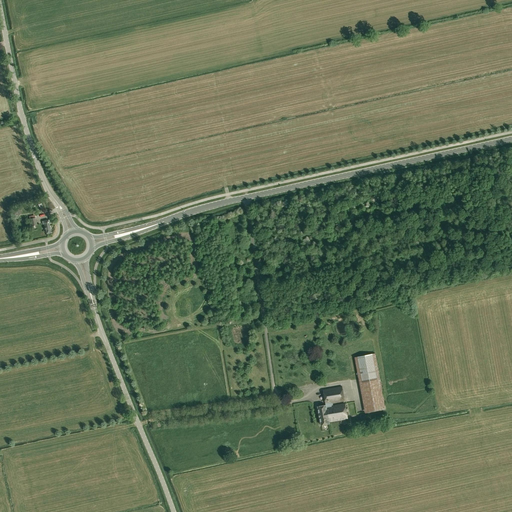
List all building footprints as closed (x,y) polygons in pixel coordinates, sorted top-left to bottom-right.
[(35,217),(29,219),(29,220),(28,220),(29,227),(31,226),(37,225),(35,217)] [(43,224),(44,224),(46,234),(51,232),(48,220),(43,221),(42,222),(43,224)] [(375,353),(357,356),(368,411),(386,407),(383,393),(375,353)] [(323,390),(326,405),(329,422),(348,419),(345,403),(333,405),(333,403),(345,401),(342,386),(323,390)] [(326,405),(318,407),(321,425),(329,423),(329,422),(326,405)]
